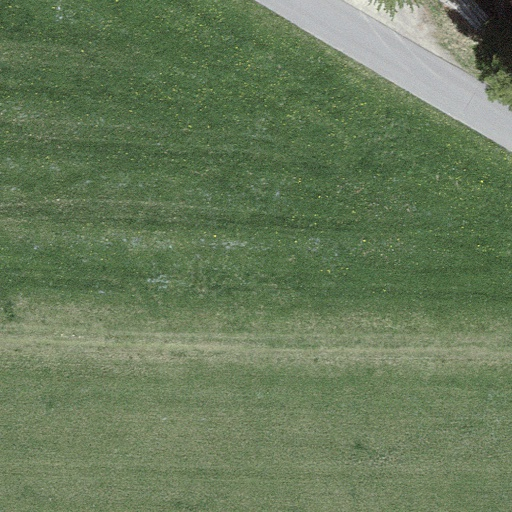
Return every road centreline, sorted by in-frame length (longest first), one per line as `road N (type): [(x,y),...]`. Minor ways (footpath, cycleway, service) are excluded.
road 1 (track): [(511,335),(0,331)]
road 2 (unclassified): [(511,129),(308,0)]
